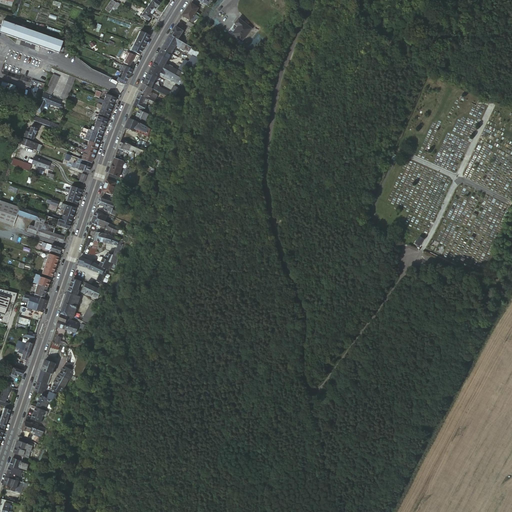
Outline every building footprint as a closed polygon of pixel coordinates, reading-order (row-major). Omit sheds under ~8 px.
[(147,8),(153,13),(156,8),(157,9),(160,4),(153,0),(152,0),(147,8)] [(109,15),(117,4),(112,1),(105,11),(109,15)] [(204,10),(206,6),(203,4),(201,2),(198,6),(204,10)] [(187,10),(195,15),(196,13),(199,9),(191,4),(187,10)] [(151,17),(153,13),(147,8),(141,17),(148,22),(151,17)] [(187,10),(183,16),(191,21),(194,23),(196,19),(198,20),(199,18),(195,15),(187,10)] [(239,17),(234,23),(237,26),(230,33),(241,42),(252,28),(239,17)] [(0,34),(60,54),(63,43),(3,23),(0,33),(0,34)] [(176,27),(171,35),(179,40),(184,32),(176,27)] [(147,41),(149,36),(140,32),(138,37),(147,41)] [(165,45),(174,49),(176,46),(179,40),(171,35),(165,45)] [(144,46),(147,41),(138,37),(135,41),(144,46)] [(142,50),(144,46),(135,41),(133,46),(142,50)] [(181,47),(189,51),(191,47),(184,43),(181,47)] [(162,50),(171,55),(174,49),(165,45),(162,50)] [(139,55),(142,50),(133,46),(131,51),(139,55)] [(198,59),(201,53),(191,47),(189,51),(188,54),(198,59)] [(169,59),(171,55),(162,50),(160,55),(169,59)] [(129,54),(128,55),(124,64),(129,66),(134,57),(129,54)] [(166,64),(169,59),(160,55),(157,59),(166,64)] [(166,64),(157,59),(154,64),(162,68),(163,69),(166,64)] [(181,66),(189,70),(191,65),(184,61),(181,66)] [(162,68),(154,64),(151,70),(159,74),(159,73),(162,68)] [(178,77),(181,72),(178,70),(166,64),(163,69),(174,75),(178,77)] [(132,70),(123,66),(121,71),(124,72),(123,74),(129,77),(132,70)] [(186,75),(189,70),(181,66),(178,70),(181,72),(184,73),(186,75)] [(163,69),(162,68),(159,73),(165,76),(172,79),(174,75),(163,69)] [(45,92),(52,95),(60,78),(54,74),(45,92)] [(126,83),(129,77),(123,74),(120,80),(126,83)] [(157,77),(150,74),(147,79),(154,83),(155,81),(157,77)] [(154,83),(147,79),(144,85),(151,89),(154,84),(154,83)] [(74,83),(73,83),(68,81),(59,98),(65,101),(74,83)] [(151,89),(144,85),(142,89),(149,93),(151,89)] [(175,87),(171,94),(175,96),(180,89),(178,88),(175,87)] [(159,92),(167,97),(169,93),(161,88),(159,92)] [(153,102),(154,102),(156,97),(149,93),(142,89),(139,95),(153,102)] [(163,107),(168,97),(167,97),(159,92),(157,96),(156,97),(154,102),(163,107)] [(43,94),(40,101),(46,103),(49,105),(61,110),(63,107),(59,105),(60,102),(48,97),(48,96),(43,94)] [(106,95),(104,100),(113,104),(115,99),(106,95)] [(152,104),(153,102),(139,95),(137,100),(143,103),(147,105),(148,102),(152,104)] [(104,100),(102,105),(111,108),(113,104),(104,100)] [(35,112),(36,113),(40,115),(43,108),(46,103),(40,101),(35,112)] [(142,104),(136,101),(134,106),(144,111),(146,106),(142,104)] [(102,105),(100,110),(109,113),(111,108),(102,105)] [(100,110),(98,115),(107,119),(109,113),(100,110)] [(145,121),(148,115),(143,113),(140,111),(136,117),(138,117),(142,119),(145,121)] [(33,117),(32,121),(47,126),(49,127),(50,123),(33,117)] [(96,122),(105,125),(107,120),(97,117),(96,122)] [(20,129),(24,121),(18,118),(14,125),(20,129)] [(143,132),(145,127),(129,119),(128,124),(137,128),(136,130),(138,131),(143,132)] [(128,124),(126,128),(135,132),(136,130),(137,128),(128,124)] [(36,129),(30,127),(26,138),(32,140),(36,129)] [(92,131),(101,135),(103,130),(94,127),(92,131)] [(149,137),(152,130),(145,127),(143,132),(145,133),(144,136),(149,137)] [(90,136),(100,140),(101,135),(92,131),(92,132),(90,136)] [(89,141),(98,145),(100,140),(90,136),(89,139),(89,141)] [(29,141),(26,147),(39,152),(41,146),(29,141)] [(137,143),(135,148),(141,151),(144,143),(141,142),(140,145),(137,143)] [(129,152),(131,147),(120,143),(118,148),(116,154),(124,159),(127,151),(129,152)] [(85,151),(95,154),(96,149),(87,146),(85,151)] [(82,157),(92,160),(95,154),(85,151),(84,150),(82,157)] [(13,159),(11,166),(25,170),(27,164),(13,159)] [(38,159),(36,166),(40,167),(48,170),(50,163),(38,159)] [(118,177),(124,162),(114,159),(109,174),(118,177)] [(89,168),(91,164),(82,160),(80,165),(89,168)] [(87,174),(89,168),(80,165),(78,170),(78,171),(87,174)] [(112,195),(118,177),(109,174),(103,191),(112,195)] [(69,192),(79,196),(81,190),(71,187),(69,190),(69,192)] [(67,197),(78,200),(79,196),(69,192),(68,194),(67,197)] [(76,205),(78,200),(67,197),(65,201),(76,205)] [(99,204),(108,208),(111,202),(101,198),(99,204)] [(0,214),(1,215),(0,217),(0,221),(7,224),(9,218),(15,220),(17,214),(19,208),(0,201),(0,214)] [(113,210),(115,203),(111,202),(108,208),(107,212),(115,215),(117,212),(113,210)] [(19,208),(17,214),(35,221),(33,227),(29,226),(27,232),(62,244),(64,237),(61,235),(61,236),(53,233),(42,229),(43,224),(55,228),(56,228),(57,226),(58,221),(56,220),(51,218),(20,207),(19,208)] [(62,215),(71,218),(73,213),(64,210),(63,213),(62,215)] [(107,217),(96,213),(94,218),(103,221),(105,222),(106,219),(107,217)] [(9,218),(7,224),(13,227),(15,220),(9,218)] [(92,223),(102,227),(103,221),(94,218),(92,223)] [(64,228),(67,229),(69,223),(60,220),(59,220),(58,221),(57,226),(64,228)] [(117,233),(119,227),(112,225),(105,222),(103,221),(102,227),(108,229),(108,230),(112,232),(117,233)] [(42,229),(53,233),(55,228),(43,224),(42,229)] [(107,235),(104,234),(97,232),(95,240),(99,241),(106,243),(107,235)] [(117,246),(119,241),(113,238),(113,237),(109,236),(107,235),(106,243),(117,246)] [(420,246),(424,238),(419,235),(415,243),(420,246)] [(122,245),(122,242),(119,241),(117,246),(114,254),(120,256),(122,249),(120,248),(122,245)] [(58,254),(60,249),(51,246),(49,251),(58,254)] [(113,264),(113,262),(112,262),(113,256),(108,253),(105,259),(110,262),(109,263),(113,264)] [(49,254),(47,260),(56,262),(58,257),(49,254)] [(117,263),(120,256),(114,254),(113,256),(112,262),(113,262),(117,263)] [(78,264),(90,269),(102,274),(105,276),(106,277),(109,271),(99,266),(92,263),(86,260),(80,258),(78,264)] [(109,271),(113,264),(109,263),(110,262),(105,259),(103,258),(101,262),(99,266),(109,271)] [(52,272),(44,269),(42,274),(51,277),(52,272)] [(96,280),(101,282),(105,276),(102,274),(100,274),(96,280)] [(39,277),(37,285),(46,288),(49,281),(39,277)] [(81,282),(73,279),(71,284),(79,287),(81,282)] [(79,287),(71,284),(68,293),(76,296),(79,287)] [(98,298),(101,290),(97,288),(86,284),(82,292),(84,294),(85,292),(95,297),(98,298)] [(46,288),(37,285),(34,294),(39,296),(43,297),(46,288)] [(13,304),(16,293),(0,289),(0,313),(4,315),(6,309),(4,308),(6,301),(13,304)] [(76,296),(68,293),(66,298),(78,302),(80,297),(76,296)] [(32,297),(30,297),(28,302),(26,307),(42,313),(46,301),(37,299),(32,297)] [(78,302),(66,298),(64,304),(76,309),(78,302)] [(76,309),(64,304),(63,308),(75,313),(76,309)] [(93,308),(89,306),(84,316),(89,318),(93,308)] [(73,318),(75,313),(63,308),(61,314),(73,318)] [(97,309),(93,308),(89,318),(92,319),(95,315),(97,309)] [(67,317),(61,315),(59,321),(65,323),(67,318),(67,317)] [(30,319),(18,316),(16,323),(26,325),(28,326),(30,319)] [(89,318),(84,316),(82,316),(80,322),(86,325),(89,318)] [(57,327),(65,329),(69,319),(67,318),(65,323),(59,321),(57,327)] [(69,319),(65,329),(76,332),(79,323),(69,319)] [(26,325),(16,323),(15,328),(14,329),(25,332),(26,325)] [(15,347),(23,350),(26,342),(17,339),(15,347)] [(23,350),(29,352),(32,344),(26,342),(23,350)] [(20,359),(26,361),(29,352),(23,350),(18,349),(17,353),(22,355),(20,359)] [(69,363),(66,362),(64,366),(73,370),(73,371),(76,366),(74,365),(76,360),(70,358),(69,363)] [(55,364),(46,360),(44,365),(54,368),(55,364)] [(54,368),(44,365),(42,370),(50,373),(52,374),(54,368)] [(73,370),(64,366),(62,371),(71,375),(73,371),(73,370)] [(22,372),(10,367),(7,375),(10,377),(11,374),(15,376),(16,374),(21,376),(22,372)] [(50,373),(42,370),(38,381),(47,384),(50,373)] [(71,375),(62,371),(59,375),(68,379),(68,380),(71,375)] [(68,379),(59,375),(57,380),(65,384),(68,379)] [(55,384),(63,388),(65,384),(57,380),(55,384)] [(47,384),(38,381),(35,391),(44,395),(44,393),(47,384)] [(61,393),(63,388),(55,384),(52,388),(61,393)] [(3,385),(0,392),(0,405),(10,409),(11,405),(11,404),(8,404),(4,402),(9,387),(3,385)] [(48,398),(43,396),(41,395),(37,405),(45,409),(50,399),(48,398)] [(42,416),(45,417),(48,412),(36,407),(34,413),(42,416)] [(4,408),(0,418),(6,420),(10,410),(4,408)] [(42,416),(34,413),(31,419),(40,423),(42,416)] [(24,422),(22,429),(28,432),(30,431),(32,424),(30,424),(24,422)] [(42,435),(44,429),(38,427),(32,424),(30,431),(34,433),(42,435)] [(37,443),(40,438),(33,436),(29,434),(27,438),(33,440),(37,443)] [(25,450),(27,445),(18,441),(16,447),(25,450)] [(24,456),(27,458),(31,446),(27,445),(25,450),(23,456),(24,456)] [(23,456),(25,450),(16,447),(14,453),(23,456)] [(22,461),(24,456),(23,456),(14,453),(9,467),(18,469),(19,468),(26,470),(28,464),(22,461)] [(20,476),(22,470),(18,469),(9,467),(7,472),(13,474),(20,476)] [(23,483),(6,478),(3,485),(11,487),(10,491),(20,494),(23,483)] [(8,511),(10,504),(7,504),(5,503),(2,511),(8,511)]
